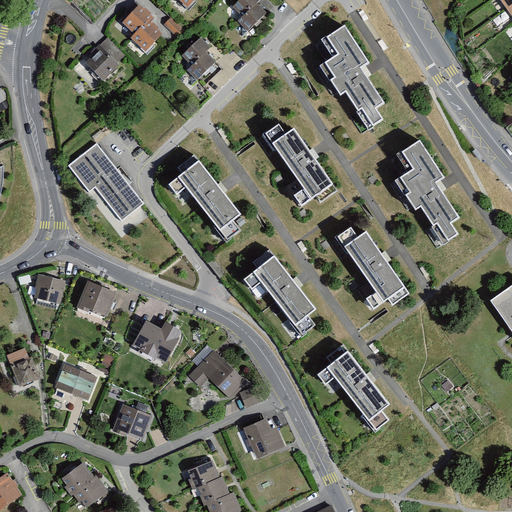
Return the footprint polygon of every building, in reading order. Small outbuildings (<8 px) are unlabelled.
[(196,0),(170,0),(185,13),(196,0)] [(239,18),(248,28),(265,11),(258,5),(263,0),(239,0),(236,4),(245,12),(239,18)] [(269,10),(273,6),(266,0),(263,0),(261,3),(269,10)] [(511,0),(497,0),(511,20),(511,0)] [(166,34),(137,10),(120,29),(132,39),(128,44),(145,58),(166,34)] [(173,16),(166,23),(179,36),(186,30),(173,16)] [(345,33),(319,50),(332,69),(326,73),(367,135),(388,122),(360,79),(370,73),(345,33)] [(189,69),(200,80),(219,61),(209,50),(213,47),(202,35),(185,51),(196,62),(189,69)] [(103,47),(88,61),(105,78),(119,64),(103,47)] [(0,88),(0,102),(9,98),(2,87),(0,88)] [(291,123),(272,136),(317,200),(336,187),(291,123)] [(151,219),(97,147),(69,168),(123,240),(151,219)] [(417,147),(405,155),(417,175),(400,185),(439,249),(457,238),(452,228),(462,222),(417,147)] [(201,162),(174,181),(222,244),(248,224),(201,162)] [(368,229),(345,244),(383,302),(406,287),(368,229)] [(275,255),(251,273),(296,334),(320,316),(275,255)] [(41,273),(35,296),(61,303),(66,280),(41,273)] [(89,280),(78,305),(106,317),(116,291),(89,280)] [(511,284),(492,298),(511,327),(511,284)] [(147,319),(135,342),(167,358),(181,331),(166,323),(164,328),(147,319)] [(333,362),(319,372),(327,383),(337,375),(376,428),(389,418),(382,408),(389,403),(344,343),(328,355),(333,362)] [(7,353),(20,384),(40,376),(27,345),(7,353)] [(190,374),(202,385),(211,376),(232,396),(246,381),(214,349),(190,374)] [(66,363),(57,386),(89,399),(99,376),(66,363)] [(241,391),(246,405),(263,399),(258,385),(241,391)] [(124,403),(115,429),(145,440),(155,415),(124,403)] [(247,426),(260,456),(286,444),(277,425),(274,427),(269,416),(247,426)] [(186,469),(194,489),(199,487),(205,501),(209,502),(213,511),(237,511),(242,510),(235,491),(231,492),(224,476),(219,478),(212,459),(186,469)] [(85,460),(62,476),(85,507),(108,491),(85,460)] [(0,478),(0,508),(24,493),(11,472),(0,478)]
